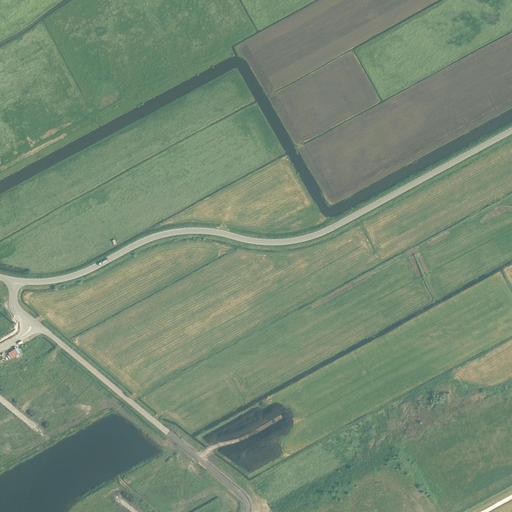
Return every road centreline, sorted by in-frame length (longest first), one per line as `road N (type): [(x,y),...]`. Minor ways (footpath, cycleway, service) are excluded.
road 1 (tertiary): [(14,280),(75,275),(146,239),(185,230),(302,239),(511,130)]
road 2 (tertiary): [(255,511),(511,372)]
road 3 (tertiary): [(243,494),(30,324)]
